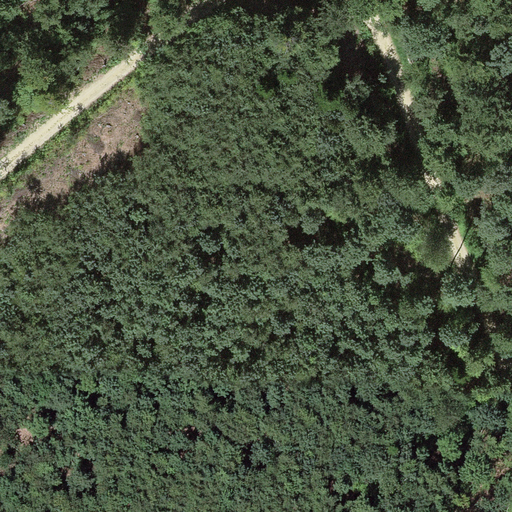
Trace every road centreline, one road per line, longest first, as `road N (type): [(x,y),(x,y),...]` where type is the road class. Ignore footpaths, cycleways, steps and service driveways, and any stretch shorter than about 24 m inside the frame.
road 1 (track): [(360,0),(381,35),(511,385)]
road 2 (track): [(0,168),(212,0)]
